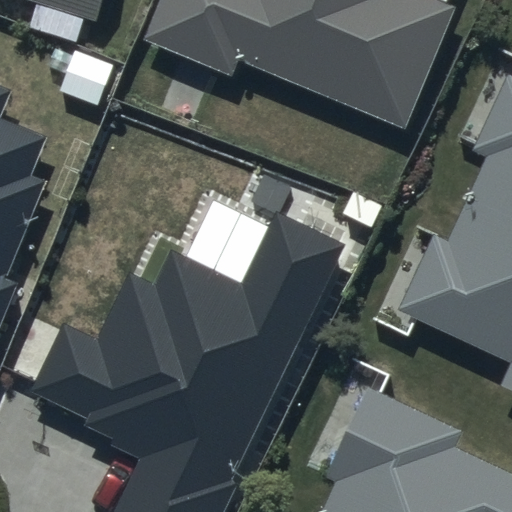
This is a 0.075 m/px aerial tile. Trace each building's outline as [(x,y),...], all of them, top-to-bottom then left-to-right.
[(32,0),(98,21),(104,0),(32,0)] [(163,0),(146,44),(239,80),(244,66),(409,134),(461,9),(439,0),(163,0)] [(438,237),(404,310),(511,360),(511,372),(504,389),(511,392),(511,78),(478,152),(491,158),(451,243),(438,237)] [(0,116),(10,91),(0,87),(0,329),(19,283),(4,277),(43,183),(27,177),(43,138),(0,119),(0,116)] [(349,241),(276,206),(240,281),(173,249),(155,287),(131,275),(98,342),(64,326),(34,390),(89,417),(85,423),(115,437),(112,444),(140,457),(113,511),(225,511),(240,481),(234,479),(349,241)] [(511,511),(511,470),(459,446),(465,433),(371,390),(331,479),(337,484),(324,511),(511,511)]
